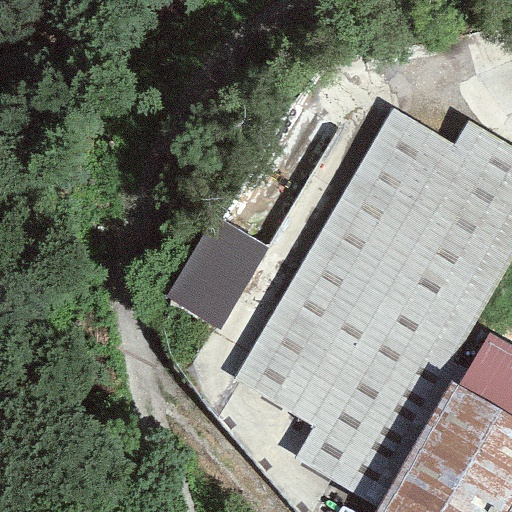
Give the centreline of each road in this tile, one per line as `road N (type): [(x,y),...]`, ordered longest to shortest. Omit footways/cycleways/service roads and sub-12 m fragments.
road 1 (track): [(318,0),(237,45),(192,99),(159,163),(140,247),(143,372)]
road 2 (track): [(143,372),(247,465),(278,511)]
road 3 (track): [(143,372),(185,511)]
